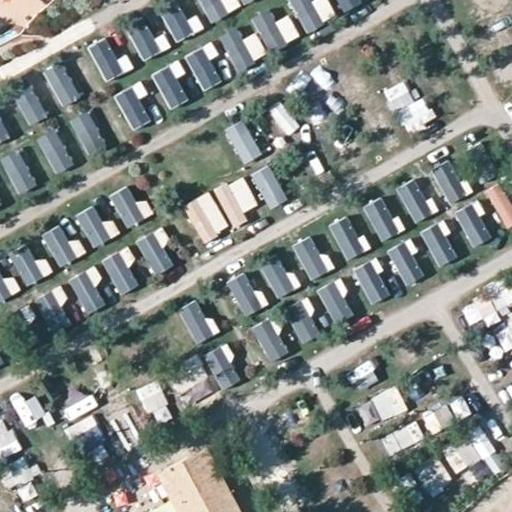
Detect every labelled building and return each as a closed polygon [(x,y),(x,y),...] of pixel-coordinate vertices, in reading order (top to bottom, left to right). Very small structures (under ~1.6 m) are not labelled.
[(174,0),(158,9),(176,44),(197,33),(180,0),(174,0)] [(196,0),(210,24),(252,0),(196,0)] [(309,0),(286,0),(306,34),(324,24),(309,0)] [(331,0),(338,12),(355,2),(354,0),(331,0)] [(267,11),(251,18),(266,52),(298,38),(288,15),(272,22),(267,11)] [(147,15),(125,25),(140,61),(163,52),(147,15)] [(254,34),(241,40),(236,28),(218,37),(234,71),(265,56),(254,34)] [(111,37),(88,46),(102,83),(125,74),(111,37)] [(433,37),(413,41),(418,62),(437,58),(433,37)] [(199,92),(223,83),(208,45),(184,54),(199,92)] [(59,62),(41,72),(61,108),(79,98),(59,62)] [(150,75),(169,111),(192,99),(173,63),(150,75)] [(440,66),(423,72),(429,89),(446,83),(440,66)] [(49,118),(34,79),(11,88),(26,127),(49,118)] [(140,101),(148,97),(140,82),(113,95),(130,130),(149,121),(140,101)] [(310,102),(320,122),(347,110),(337,89),(310,102)] [(269,110),(281,137),(298,130),(286,103),(269,110)] [(89,110),(69,120),(85,155),(106,145),(89,110)] [(0,141),(9,136),(0,120),(0,141)] [(241,121),(224,131),(245,166),(262,156),(241,121)] [(53,128),(35,137),(55,175),(73,165),(53,128)] [(239,166),(225,141),(200,154),(213,179),(239,166)] [(481,142),(463,152),(480,184),(498,174),(481,142)] [(16,150),(0,159),(0,165),(19,196),(37,185),(16,150)] [(174,186),(196,185),(195,158),(172,159),(174,186)] [(446,205),(465,198),(450,161),(431,168),(446,205)] [(273,164),(252,172),(266,209),(287,202),(273,164)] [(230,224),(259,211),(243,176),(214,189),(230,224)] [(395,190),(414,224),(434,213),(415,178),(395,190)] [(511,193),(506,197),(498,183),(484,191),(504,228),(511,224),(511,193)] [(124,229),(147,220),(134,186),(110,195),(124,229)] [(208,191),(182,206),(203,244),(230,229),(208,191)] [(380,198),(361,208),(381,243),(399,232),(380,198)] [(455,211),(469,247),(490,239),(476,203),(455,211)] [(94,206),(75,215),(91,250),(120,236),(111,219),(102,223),(94,206)] [(347,217),(328,225),(345,261),(363,253),(347,217)] [(421,230),(435,268),(454,260),(440,223),(421,230)] [(41,236),(58,270),(81,258),(63,224),(41,236)] [(156,230),(135,242),(154,275),(175,263),(156,230)] [(315,236),(293,244),(307,281),(329,272),(315,236)] [(404,286),(424,275),(406,241),(386,252),(404,286)] [(27,290),(54,274),(44,257),(35,262),(25,245),(7,255),(27,290)] [(118,295),(141,284),(124,249),(101,260),(118,295)] [(277,299),(295,289),(276,255),(258,265),(277,299)] [(369,305),(390,295),(372,259),(352,269),(369,305)] [(89,268),(67,281),(87,315),(109,303),(89,268)] [(245,273),(227,280),(240,315),(258,309),(245,273)] [(0,304),(11,298),(0,277),(0,304)] [(334,326),(355,315),(336,280),(315,291),(334,326)] [(511,290),(506,280),(458,308),(471,331),(511,306),(511,290)] [(53,339),(76,329),(56,286),(33,297),(53,339)] [(282,310),(302,344),(320,334),(300,300),(282,310)] [(176,310),(195,346),(213,336),(195,301),(176,310)] [(19,309),(1,318),(17,352),(36,342),(19,309)] [(251,328),(269,365),(288,355),(270,319),(251,328)] [(511,319),(503,323),(511,341),(511,319)] [(220,390),(241,380),(224,344),(203,354),(220,390)] [(123,358),(133,382),(161,371),(151,347),(123,358)] [(167,371),(186,407),(214,392),(195,356),(167,371)] [(345,382),(349,398),(367,393),(363,377),(345,382)] [(396,387),(356,405),(368,430),(407,412),(396,387)] [(114,427),(137,416),(127,394),(103,405),(114,427)] [(0,443),(9,439),(0,419),(0,443)] [(415,422),(395,432),(405,452),(425,442),(415,422)] [(480,431),(447,451),(469,485),(502,465),(480,431)] [(204,449),(157,474),(171,502),(176,511),(237,511),(233,505),(204,449)] [(24,456),(6,463),(21,503),(39,496),(24,456)] [(413,470),(428,496),(453,481),(438,456),(413,470)]
